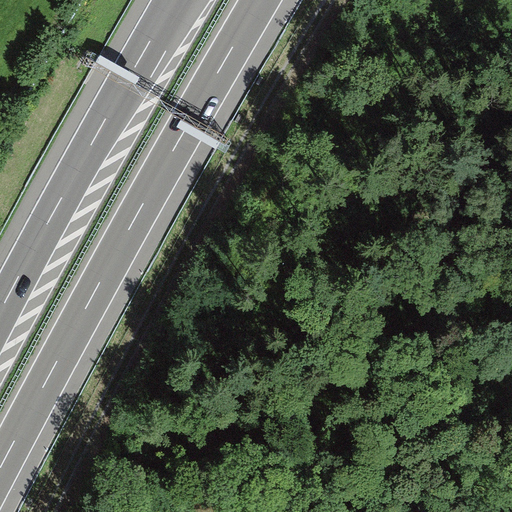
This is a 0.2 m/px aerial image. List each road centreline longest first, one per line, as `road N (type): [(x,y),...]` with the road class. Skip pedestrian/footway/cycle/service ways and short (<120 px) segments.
road 1 (track): [(68,468),(249,430),(327,400),(406,315),(511,105)]
road 2 (track): [(46,511),(150,303),(329,0)]
road 3 (motorway): [(0,472),(262,0)]
road 4 (motorway): [(182,0),(0,314)]
